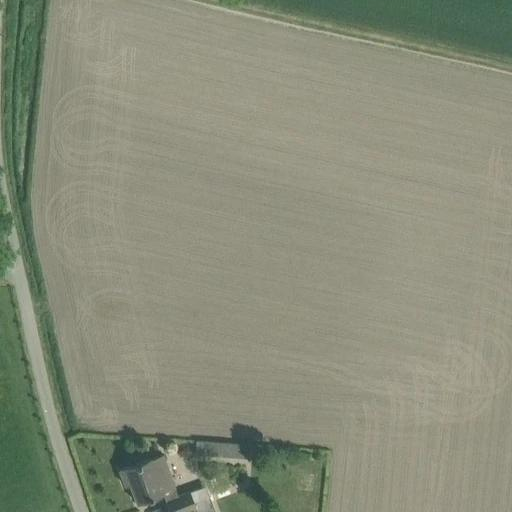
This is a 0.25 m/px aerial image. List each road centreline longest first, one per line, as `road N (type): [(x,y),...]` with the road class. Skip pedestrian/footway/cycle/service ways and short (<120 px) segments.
road 1 (unclassified): [(0,173),(21,291),(81,511)]
road 2 (track): [(511,69),(215,0)]
